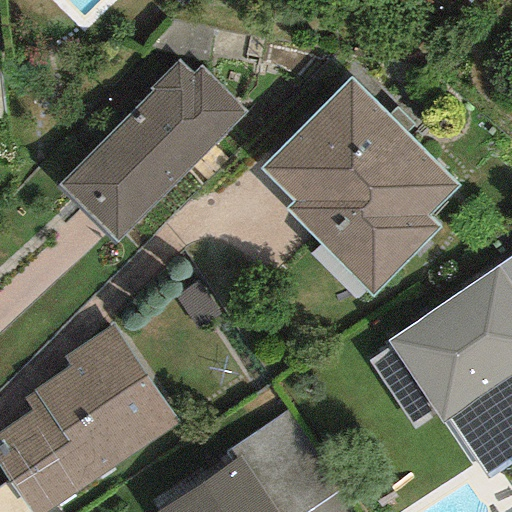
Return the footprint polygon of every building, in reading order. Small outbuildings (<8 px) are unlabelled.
[(477,0),(454,0),(467,11),(477,0)] [(241,120),(180,63),(51,201),(112,258),(241,120)] [(449,199),(342,89),(245,183),(365,305),(431,241),(419,229),(449,199)] [(511,258),(386,353),(444,432),(451,427),(487,477),(511,458),(511,258)] [(33,428),(0,449),(0,482),(19,511),(62,511),(185,433),(112,321),(43,366),(57,387),(21,410),(33,428)] [(266,511),(234,463),(159,511),(266,511)]
